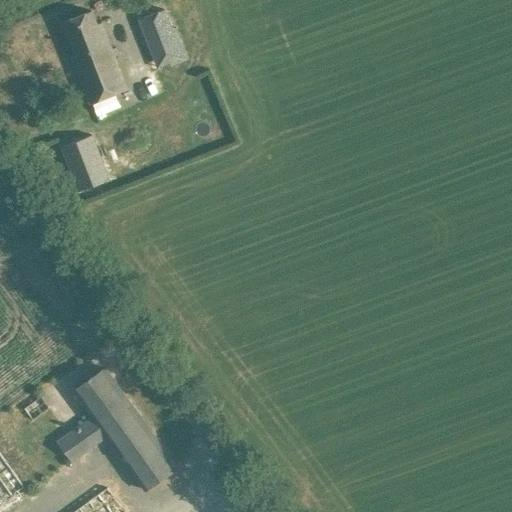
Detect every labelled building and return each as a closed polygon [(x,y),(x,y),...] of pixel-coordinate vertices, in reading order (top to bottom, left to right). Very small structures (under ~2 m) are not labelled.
[(166,8),(140,18),(158,66),(171,61),(172,63),(188,57),(176,27),(173,28),(166,8)] [(102,22),(97,24),(92,10),(64,21),(77,53),(72,55),(91,102),(128,88),(119,66),(115,54),(119,53),(116,47),(113,48),(102,22)] [(151,81),(143,84),(148,95),(155,92),(151,81)] [(93,133),(62,145),(80,190),(110,178),(93,133)] [(106,367),(89,379),(74,389),(93,416),(58,441),(72,460),(103,438),(101,434),(104,431),(145,489),(177,467),(106,367)] [(42,395),(25,407),(33,419),(50,407),(42,395)] [(0,511),(29,492),(0,451),(0,511)] [(126,511),(108,487),(72,511),(126,511)]
